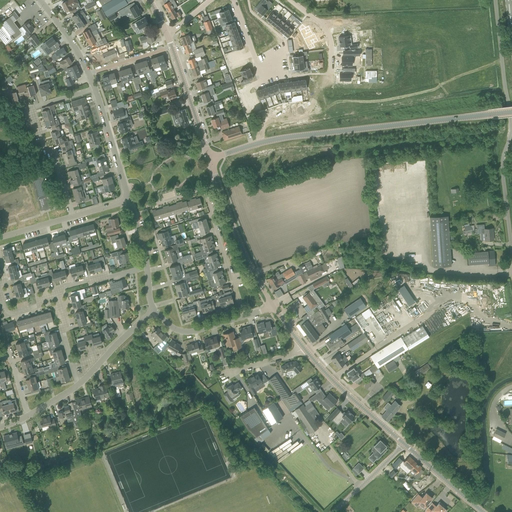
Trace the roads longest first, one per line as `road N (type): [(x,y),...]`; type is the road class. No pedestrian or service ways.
road 1 (tertiary): [(511,112),(277,138),(210,159)]
road 2 (unclassified): [(511,234),(494,0)]
road 3 (residential): [(71,217),(57,162),(38,146),(31,114),(94,90)]
road 4 (tertiary): [(273,305),(210,159)]
road 5 (tertiary): [(404,444),(304,348)]
road 6 (residential): [(273,305),(192,331),(171,327),(155,311)]
